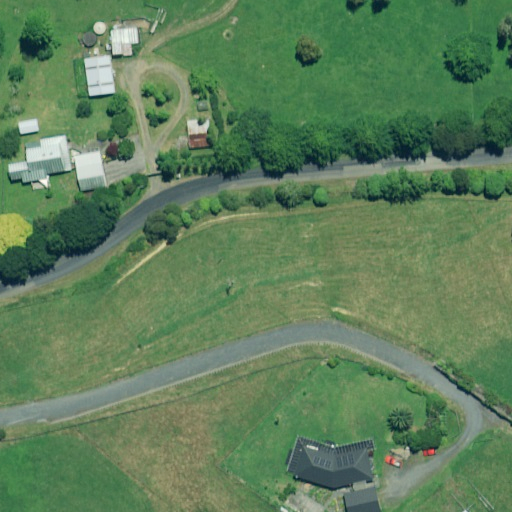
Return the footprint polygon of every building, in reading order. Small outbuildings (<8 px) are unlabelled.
[(91,32),(90,32),(89,32),(88,32),(86,32),(85,33),(84,33),(84,34),(83,35),(82,36),(82,37),(82,39),(82,40),(82,41),(82,42),(83,43),(83,44),(84,45),(85,46),(86,46),(87,47),(89,47),(90,47),(91,47),(92,46),(93,46),(94,45),(95,44),(96,43),(96,42),(97,41),(97,40),(97,39),(97,37),(96,36),(96,35),(97,35),(98,35),(99,35),(100,35),(101,34),(102,34),(103,33),(103,32),(104,31),(104,30),(104,29),(104,28),(104,27),(104,26),(103,25),(103,24),(102,23),(101,22),(100,22),(99,22),(98,21),(97,21),(96,21),(95,22),(94,22),(93,23),(92,24),(91,25),(91,26),(90,27),(90,29),(90,30),(91,31),(91,32)] [(129,44),(137,44),(136,28),(112,30),(114,55),(126,54),(129,54),(129,48),(129,44)] [(89,97),(114,93),(109,57),(85,60),(89,97)] [(16,122),(17,134),(36,131),(34,119),(16,122)] [(207,133),(207,120),(186,119),(185,141),(188,142),(187,148),(197,148),(197,147),(204,147),(204,146),(209,146),(210,133),(207,133)] [(47,175),(71,170),(65,136),(25,144),(29,162),(9,166),(12,180),(22,178),(23,183),(47,179),(47,175)] [(80,192),(105,187),(99,153),(74,157),(80,192)] [(367,448),(336,455),(305,445),(295,475),(334,488),(374,480),(367,448)] [(349,511),(380,511),(375,486),(345,493),(349,511)]
